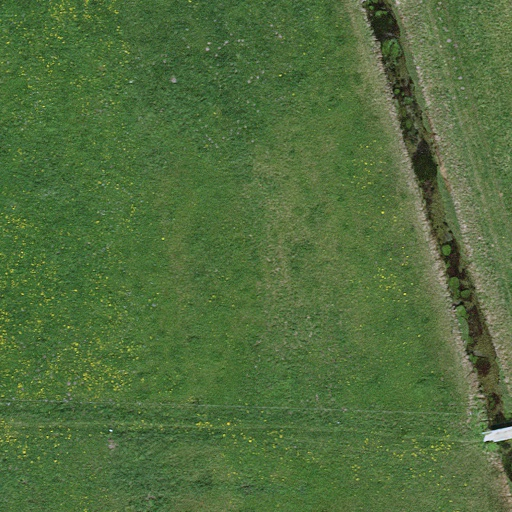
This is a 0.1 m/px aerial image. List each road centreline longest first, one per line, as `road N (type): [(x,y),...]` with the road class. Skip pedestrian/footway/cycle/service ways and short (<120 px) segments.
road 1 (track): [(475,446),(0,425)]
road 2 (track): [(511,323),(419,0)]
